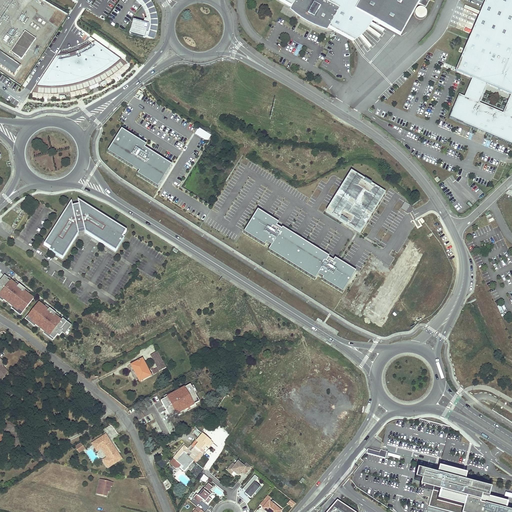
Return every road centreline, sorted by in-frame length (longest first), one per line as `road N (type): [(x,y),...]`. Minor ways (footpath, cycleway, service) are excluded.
road 1 (tertiary): [(114,200),(339,341)]
road 2 (unclassified): [(0,318),(120,414),(168,511)]
road 3 (unclassified): [(452,229),(430,191),(377,134),(265,67)]
road 4 (unclassified): [(378,389),(358,433),(296,511)]
road 5 (unclassified): [(301,511),(401,408)]
